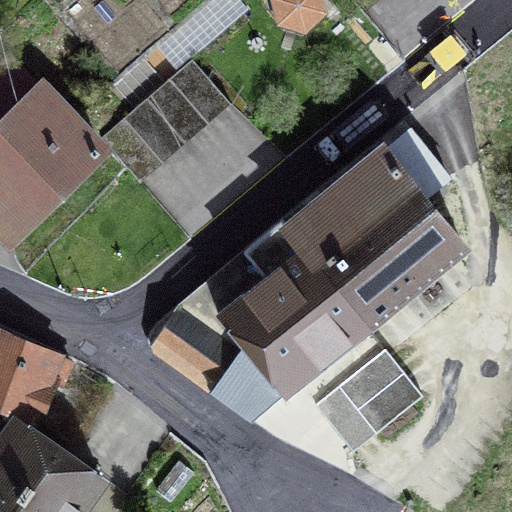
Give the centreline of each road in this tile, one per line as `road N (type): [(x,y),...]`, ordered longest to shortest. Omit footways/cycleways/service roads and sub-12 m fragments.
road 1 (residential): [(107,358),(511,10)]
road 2 (residential): [(248,459),(107,358)]
road 3 (residential): [(107,358),(0,292)]
